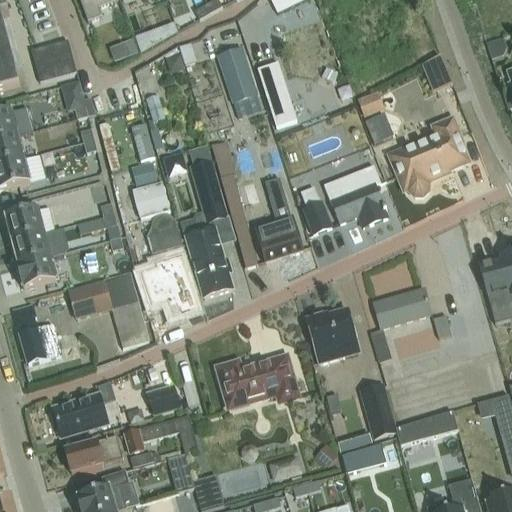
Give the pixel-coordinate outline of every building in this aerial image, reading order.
[(0,48),(0,19),(9,17),(4,0),(0,0),(0,95),(20,90),(16,76),(8,78),(0,48)] [(97,10),(120,2),(119,0),(79,0),(88,24),(100,20),(97,10)] [(269,0),(278,17),(313,0),(269,0)] [(218,2),(206,8),(211,17),(223,10),(218,2)] [(206,8),(195,14),(200,23),(211,17),(206,8)] [(175,25),(158,31),(163,44),(173,38),(179,35),(175,25)] [(133,39),(123,43),(128,57),(138,53),(133,39)] [(32,54),(41,86),(77,76),(68,44),(32,54)] [(241,52),(218,60),(232,106),(256,99),(241,52)] [(436,61),(448,90),(467,82),(455,53),(436,61)] [(180,58),(166,62),(171,76),(185,72),(180,58)] [(279,67),(258,73),(276,130),(297,123),(279,67)] [(338,77),(326,71),(321,80),(334,86),(338,77)] [(370,97),(378,114),(400,105),(391,87),(370,97)] [(86,109),(75,112),(78,123),(89,120),(86,109)] [(0,143),(18,139),(18,138),(32,134),(26,112),(12,116),(12,115),(0,117),(0,143)] [(383,117),(365,125),(374,147),(393,139),(383,117)] [(409,194),(415,200),(423,200),(429,195),(429,186),(427,183),(468,166),(458,141),(460,140),(453,122),(434,130),(438,141),(398,157),(395,164),(405,191),(408,192),(409,194)] [(81,135),(84,146),(95,143),(92,132),(81,135)] [(0,168),(24,162),(18,139),(0,143),(0,168)] [(95,143),(84,146),(86,157),(97,154),(95,143)] [(259,268),(233,177),(234,176),(225,145),(211,149),(220,180),(246,272),(259,268)] [(207,149),(189,154),(194,169),(191,170),(196,188),(204,216),(207,227),(212,225),(226,221),(210,164),(212,164),(207,149)] [(182,157),(162,162),(168,182),(188,176),(182,157)] [(0,193),(30,186),(46,182),(39,158),(24,162),(0,168),(0,193)] [(152,165),(135,170),(141,190),(158,185),(152,165)] [(275,224),(255,231),(266,266),(303,254),(292,217),(290,218),(278,181),(263,186),(275,224)] [(136,209),(138,218),(139,223),(170,214),(162,186),(132,194),(136,209)] [(340,227),(358,221),(362,231),(370,228),(388,221),(385,213),(387,212),(385,209),(383,210),(374,186),(331,203),(340,227)] [(318,203),(307,207),(304,200),(298,203),(303,214),(312,239),(334,231),(324,206),(320,207),(318,203)] [(101,210),(104,221),(115,218),(112,207),(101,210)] [(12,243),(13,245),(44,237),(38,213),(6,221),(9,233),(7,233),(10,244),(12,243)] [(144,253),(134,255),(144,293),(155,291),(155,290),(167,323),(175,319),(176,321),(179,320),(178,317),(192,315),(176,263),(186,261),(176,223),(173,219),(171,216),(165,216),(159,217),(153,222),(152,228),(147,239),(140,241),(144,253)] [(117,229),(115,218),(104,221),(107,231),(117,229)] [(214,233),(186,242),(199,283),(204,302),(233,293),(227,274),(214,233)] [(16,258),(19,268),(50,260),(44,237),(13,245),(13,247),(11,248),(13,258),(16,258)] [(123,252),(121,241),(110,244),(113,254),(123,252)] [(502,264),(479,270),(495,328),(511,322),(511,255),(501,259),(502,264)] [(56,284),(50,260),(19,268),(19,270),(18,270),(18,272),(16,272),(19,283),(21,282),(24,292),(25,291),(25,292),(56,284)] [(133,280),(70,295),(77,322),(112,314),(124,356),(150,344),(140,307),(133,280)] [(381,333),(371,336),(377,355),(380,365),(391,362),(383,332),(432,318),(425,292),(373,306),(381,333)] [(33,308),(32,308),(13,314),(28,368),(61,359),(53,328),(37,332),(34,321),(36,320),(33,308)] [(451,335),(477,329),(473,309),(447,315),(451,335)] [(344,361),(341,349),(356,345),(348,314),(321,321),(320,318),(307,322),(319,368),(344,361)] [(438,341),(451,339),(446,319),(433,322),(438,341)] [(217,371),(223,391),(230,414),(276,402),(278,409),(302,403),(290,356),(271,361),(271,364),(256,369),(257,372),(242,376),(239,365),(217,371)] [(159,367),(143,367),(143,380),(159,379),(159,367)] [(201,403),(213,401),(209,377),(197,380),(201,403)] [(200,407),(194,384),(182,387),(188,410),(200,407)] [(149,396),(157,419),(180,411),(173,389),(149,396)] [(375,441),(396,435),(384,389),(362,395),(375,441)] [(336,397),(326,400),(330,415),(341,413),(336,397)] [(62,440),(81,435),(121,424),(116,403),(102,406),(100,398),(53,412),(62,440)] [(511,410),(509,399),(491,404),(495,417),(511,478),(511,410)] [(458,434),(454,417),(396,432),(401,450),(458,434)] [(138,436),(123,440),(128,459),(143,454),(142,447),(178,437),(183,456),(197,452),(189,420),(137,434),(138,436)] [(123,463),(116,440),(65,454),(72,477),(123,463)] [(44,442),(35,444),(38,455),(46,452),(44,442)] [(244,449),(241,455),(243,461),(248,464),(255,462),(258,457),(256,451),(250,448),(244,449)] [(325,448),(316,460),(328,469),(337,457),(325,448)] [(381,448),(342,459),(346,476),(347,477),(387,466),(381,448)] [(289,479),(315,470),(310,454),(283,462),(289,479)] [(149,456),(129,462),(132,472),(152,466),(149,456)] [(186,457),(167,462),(170,475),(189,470),(186,457)] [(124,511),(118,491),(130,487),(129,486),(126,474),(102,482),(106,493),(78,502),(77,503),(79,511),(124,511)] [(479,511),(472,482),(449,489),(453,504),(427,511),(479,511)] [(318,484),(305,487),(308,496),(320,492),(318,484)] [(305,487),(293,491),(295,500),(308,496),(305,487)] [(511,511),(511,497),(485,505),(487,511),(511,511)] [(0,511),(11,511),(8,498),(0,500),(0,511)] [(278,501),(265,505),(267,511),(271,511),(280,509),(278,501)]
